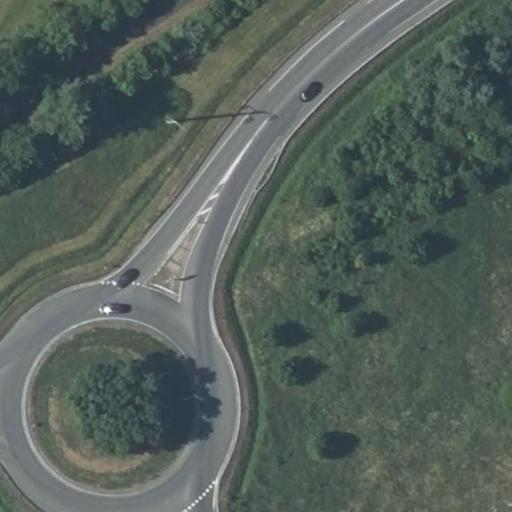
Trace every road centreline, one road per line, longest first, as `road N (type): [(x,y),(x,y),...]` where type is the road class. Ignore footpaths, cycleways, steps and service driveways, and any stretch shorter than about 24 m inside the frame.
road 1 (tertiary): [(207,367),(196,295),(205,252),(273,112)]
road 2 (tertiary): [(273,112),(128,284),(102,303)]
road 3 (tertiary): [(273,112),(317,65),(400,0)]
road 4 (tertiary): [(207,367),(171,321),(131,304),(102,303)]
road 5 (tertiary): [(18,450),(54,492),(88,506),(125,508)]
